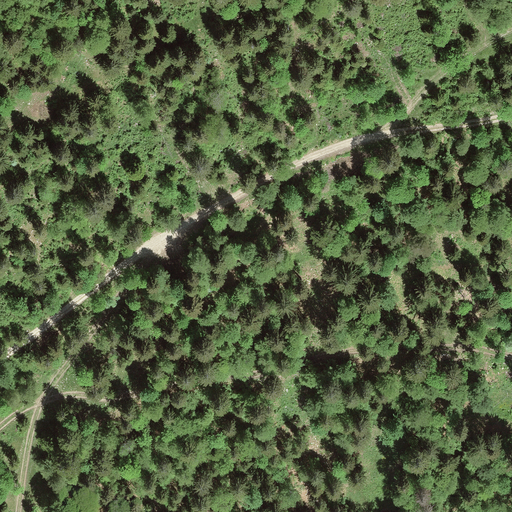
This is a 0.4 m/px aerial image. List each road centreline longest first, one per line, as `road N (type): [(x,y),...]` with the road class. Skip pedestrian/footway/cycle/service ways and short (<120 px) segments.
road 1 (track): [(511,117),(380,135),(273,178),(153,244),(0,363)]
road 2 (track): [(0,429),(44,400),(132,396),(366,348),(511,356)]
road 3 (track): [(153,244),(48,390),(32,431),(19,511)]
road 4 (track): [(511,28),(450,66),(380,135)]
